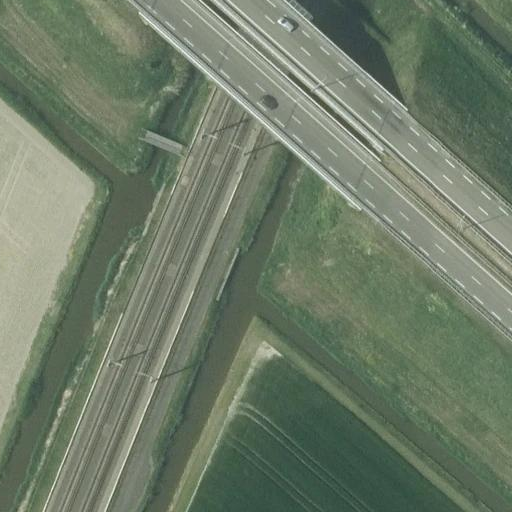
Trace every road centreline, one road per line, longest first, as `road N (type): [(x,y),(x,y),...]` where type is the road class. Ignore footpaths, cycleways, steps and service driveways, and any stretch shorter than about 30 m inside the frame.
road 1 (primary): [(159,0),(511,315)]
road 2 (primary): [(511,232),(247,0)]
